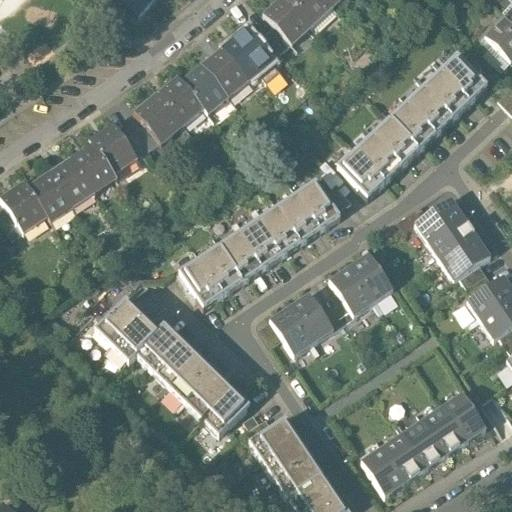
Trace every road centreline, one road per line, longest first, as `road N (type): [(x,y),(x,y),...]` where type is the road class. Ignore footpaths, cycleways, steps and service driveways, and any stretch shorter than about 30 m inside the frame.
road 1 (residential): [(230,0),(183,45),(34,147),(0,160)]
road 2 (residential): [(248,342),(240,327),(254,312),(449,174)]
road 3 (residential): [(358,511),(248,342)]
